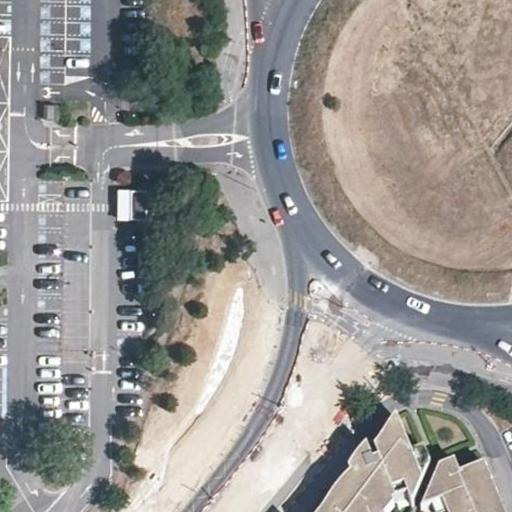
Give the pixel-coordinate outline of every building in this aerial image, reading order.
[(128,219),(128,190),(119,190),(119,219),(128,219)] [(145,219),(145,190),(128,190),(128,219),(145,219)] [(388,511),(394,505),(393,502),(397,501),(393,490),(402,486),(410,504),(428,462),(420,444),(408,449),(398,425),(387,437),(385,442),(384,444),(375,450),(376,454),(369,457),(366,450),(359,457),(348,470),(352,478),(347,482),(343,487),(331,499),(330,500),(326,508),(323,511),(388,511)] [(454,462),(438,469),(431,487),(460,476),(454,462)] [(503,511),(485,466),(460,476),(431,487),(423,507),(431,504),(436,502),(446,508),(447,511),(503,511)] [(435,511),(447,511),(446,508),(436,502),(431,504),(435,511)]
